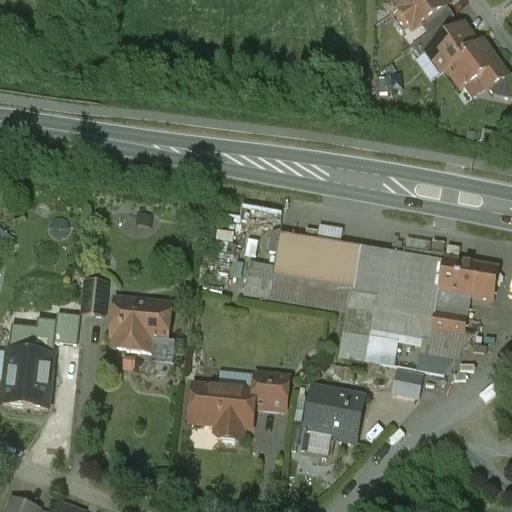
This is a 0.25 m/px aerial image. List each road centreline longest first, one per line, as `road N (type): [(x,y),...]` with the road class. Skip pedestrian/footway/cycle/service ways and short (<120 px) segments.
road 1 (secondary): [(0,123),(511,210)]
road 2 (residential): [(511,356),(487,384),(409,437),(340,511)]
road 3 (residential): [(0,462),(128,511)]
